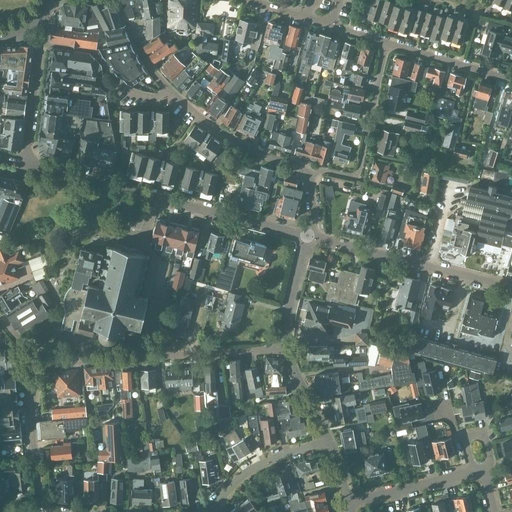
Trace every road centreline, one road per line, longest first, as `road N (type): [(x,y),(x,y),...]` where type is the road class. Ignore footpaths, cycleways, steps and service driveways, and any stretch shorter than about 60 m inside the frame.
road 1 (residential): [(307,236),(27,163)]
road 2 (residential): [(312,173),(235,141),(201,117),(144,58),(117,0)]
road 3 (residential): [(279,347),(32,363)]
road 4 (residential): [(511,289),(307,236)]
road 5 (residential): [(312,173),(358,172),(388,42)]
road 6 (residential): [(39,511),(32,363)]
road 7 (residential): [(208,511),(248,471),(327,441)]
road 8 (residential): [(511,80),(388,42)]
road 9 (residential): [(473,476),(353,504)]
road 10 (residential): [(27,163),(39,43)]
